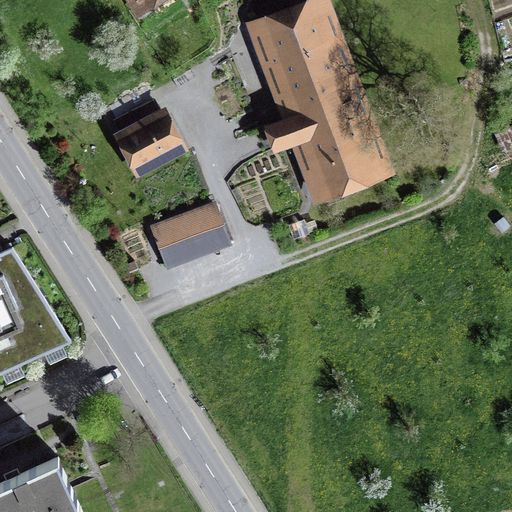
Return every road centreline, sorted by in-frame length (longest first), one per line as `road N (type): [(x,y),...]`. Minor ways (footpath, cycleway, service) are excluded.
road 1 (track): [(258,267),(447,201),(471,174),(485,60),(473,0)]
road 2 (tertiary): [(132,350),(0,140)]
road 3 (tertiary): [(235,511),(132,350)]
road 4 (residential): [(132,350),(0,411)]
